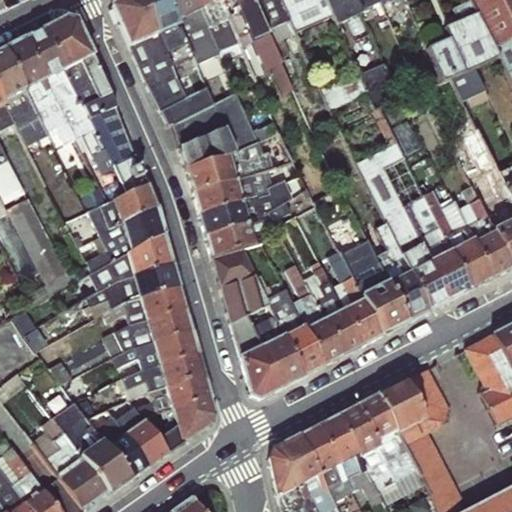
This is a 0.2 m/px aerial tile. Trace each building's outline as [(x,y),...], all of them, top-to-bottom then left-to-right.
[(147,96),(166,130),(211,107),(200,82),(164,0),(111,0),(107,9),(147,96)] [(189,0),(164,0),(200,82),(213,78),(205,61),(215,57),(189,0)] [(189,0),(215,57),(220,63),(241,55),(233,36),(217,0),(189,0)] [(251,0),(217,0),(233,36),(245,34),(259,66),(267,77),(277,100),(292,93),(280,63),(251,0)] [(276,0),(251,0),(280,63),(289,56),(283,42),(292,38),(276,0)] [(319,0),(276,0),(292,38),(328,21),(319,0)] [(352,0),(319,0),(328,21),(333,29),(360,18),(358,13),(352,0)] [(376,0),(352,0),(358,13),(379,4),(376,0)] [(511,0),(463,0),(493,49),(511,39),(511,0)] [(62,20),(40,32),(109,169),(131,160),(113,112),(74,25),(62,20)] [(101,177),(109,169),(40,32),(21,41),(71,143),(80,153),(84,150),(101,177)] [(61,147),(71,143),(21,41),(4,50),(46,139),(55,135),(61,147)] [(0,102),(24,150),(46,139),(4,50),(0,52),(0,102)] [(447,304),(400,209),(382,171),(402,161),(377,112),(397,104),(381,67),(356,77),(358,83),(320,100),(383,225),(427,314),(447,304)] [(177,150),(190,196),(260,175),(271,173),(265,155),(259,158),(256,145),(234,95),(211,107),(166,130),(177,150)] [(30,166),(24,150),(0,102),(0,153),(12,177),(30,166)] [(511,270),(511,208),(496,175),(461,109),(450,115),(488,196),(474,201),(510,272),(511,270)] [(19,197),(12,177),(0,153),(0,205),(1,207),(19,197)] [(143,188),(131,160),(109,169),(123,197),(143,188)] [(511,167),(496,175),(511,208),(511,167)] [(190,196),(196,218),(264,198),(265,190),(260,175),(190,196)] [(196,218),(203,240),(251,228),(284,207),(289,202),(281,182),(265,190),(264,198),(196,218)] [(510,272),(474,201),(464,184),(454,188),(462,208),(455,212),(490,282),(510,272)] [(83,214),(96,239),(152,213),(143,188),(123,197),(83,214)] [(490,282),(455,212),(451,205),(440,211),(431,194),(420,199),(468,293),(490,282)] [(468,293),(420,199),(400,209),(447,304),(468,293)] [(35,278),(1,207),(0,205),(0,258),(16,288),(35,278)] [(288,215),(284,207),(251,228),(203,240),(209,263),(242,252),(259,247),(254,239),(281,225),(276,221),(288,215)] [(160,239),(152,213),(96,239),(89,244),(97,257),(82,263),(83,267),(65,278),(70,289),(85,279),(160,239)] [(427,314),(383,225),(372,229),(381,249),(371,254),(405,326),(427,314)] [(168,267),(160,239),(85,279),(94,294),(129,279),(168,267)] [(405,326),(371,254),(365,243),(335,255),(338,260),(378,339),(405,326)] [(259,349),(281,339),(262,302),(242,252),(209,263),(237,359),(259,349)] [(378,339),(338,260),(326,267),(338,286),(331,290),(359,349),(378,339)] [(359,349),(331,290),(317,264),(307,269),(312,277),(301,282),(339,360),(359,349)] [(175,290),(168,267),(129,279),(94,294),(106,314),(135,301),(175,290)] [(339,360),(301,282),(293,267),(281,273),(297,302),(290,306),(321,369),(339,360)] [(182,313),(175,290),(135,301),(106,314),(98,319),(104,328),(121,318),(124,328),(182,313)] [(281,339),(302,379),(321,369),(290,306),(284,293),(262,302),(281,339)] [(189,335),(182,313),(124,328),(98,341),(107,362),(147,346),(189,335)] [(511,376),(511,324),(489,337),(511,376)] [(195,357),(189,335),(147,346),(107,362),(113,373),(135,362),(137,371),(195,357)] [(511,376),(489,337),(461,351),(511,446),(511,376)] [(281,339),(259,349),(279,391),(302,379),(281,339)] [(259,349),(237,359),(248,400),(256,403),(279,391),(259,349)] [(202,380),(195,357),(137,371),(117,381),(123,393),(141,387),(143,395),(202,380)] [(427,372),(372,399),(421,488),(433,511),(463,511),(426,436),(445,425),(448,412),(427,372)] [(208,401),(202,380),(143,395),(112,410),(117,415),(129,406),(142,422),(168,413),(208,401)] [(372,399),(355,408),(401,499),(421,488),(372,399)] [(213,417),(208,401),(168,413),(178,446),(210,426),(213,417)] [(129,481),(91,434),(71,406),(49,421),(107,497),(129,481)] [(110,422),(147,469),(165,456),(142,422),(129,406),(117,415),(112,410),(105,413),(110,422)] [(355,408),(335,417),(379,503),(384,508),(401,499),(355,408)] [(84,511),(107,497),(49,421),(44,414),(35,420),(42,435),(29,444),(80,511),(84,511)] [(335,417),(316,428),(352,494),(358,491),(369,510),(379,503),(335,417)] [(147,469),(110,422),(91,434),(129,481),(147,469)] [(316,428),(296,438),(331,503),(352,494),(316,428)] [(296,438),(280,447),(312,511),(334,511),(335,511),(331,503),(296,438)] [(0,458),(0,472),(28,511),(56,511),(13,456),(2,441),(0,443),(0,458),(0,459),(0,458)] [(80,511),(29,444),(13,456),(56,511),(80,511)] [(312,511),(280,447),(268,451),(265,461),(277,511),(312,511)] [(0,510),(1,511),(28,511),(0,472),(0,510)] [(511,511),(511,490),(488,504),(491,511),(511,511)] [(197,511),(190,501),(174,511),(197,511)]
